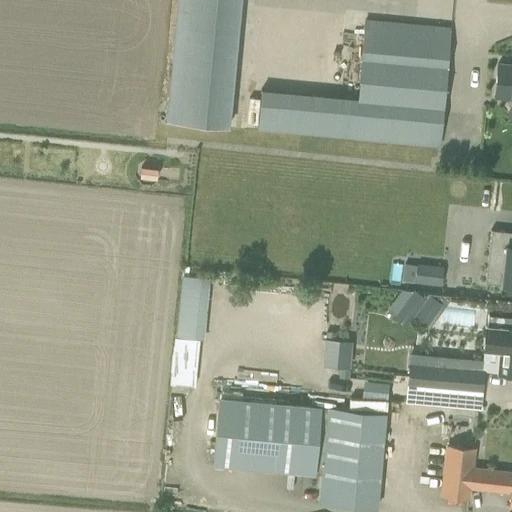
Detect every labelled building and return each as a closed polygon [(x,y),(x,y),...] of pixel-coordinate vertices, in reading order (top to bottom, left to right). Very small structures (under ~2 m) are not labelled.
[(239,0),(174,0),(165,117),(228,123),(239,0)] [(255,129),(438,145),(449,26),(365,18),(357,88),(356,94),(259,84),(255,129)] [(492,98),(511,99),(511,63),(496,62),(492,98)] [(141,167),(140,176),(156,178),(157,168),(141,167)] [(511,231),(491,229),(485,283),(511,285),(511,231)] [(405,262),(403,279),(415,281),(417,264),(405,262)] [(442,267),(417,264),(415,281),(440,284),(442,267)] [(208,283),(180,282),(178,338),(207,339),(208,283)] [(429,295),(399,292),(387,309),(408,324),(429,295)] [(511,318),(488,316),(487,327),(485,327),(483,347),(501,349),(498,373),(511,374),(511,318)] [(325,338),(323,364),(349,366),(351,339),(325,338)] [(408,363),(406,384),(481,391),(483,370),(443,366),(408,363)] [(406,384),(405,400),(479,406),(481,391),(406,384)] [(365,412),(318,407),(219,397),(212,465),(311,474),(320,475),(317,501),(356,505),(376,507),(385,413),(365,412)] [(447,446),(441,495),(468,498),(469,487),(510,492),(508,507),(511,507),(511,471),(471,467),(473,449),(447,446)]
